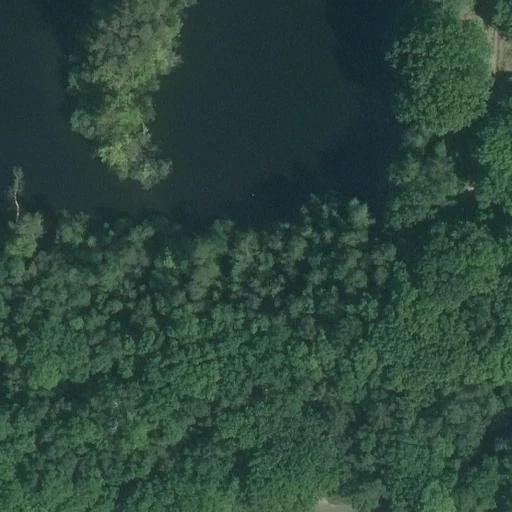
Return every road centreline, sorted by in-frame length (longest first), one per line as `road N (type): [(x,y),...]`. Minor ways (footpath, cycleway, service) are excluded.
road 1 (track): [(310,381),(364,291),(400,258),(470,157),(494,0)]
road 2 (track): [(0,377),(317,371)]
